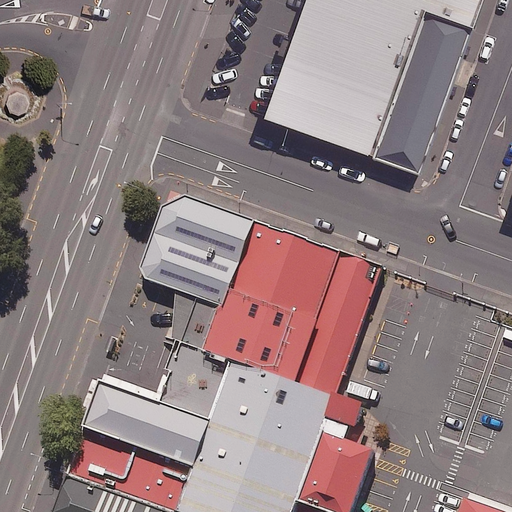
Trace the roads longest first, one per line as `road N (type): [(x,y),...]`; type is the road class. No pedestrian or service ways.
road 1 (secondary): [(137,127),(0,508)]
road 2 (residential): [(137,127),(449,239)]
road 3 (secondary): [(0,380),(96,112)]
road 4 (residential): [(511,63),(449,239)]
road 5 (residential): [(125,30),(51,14),(0,22)]
